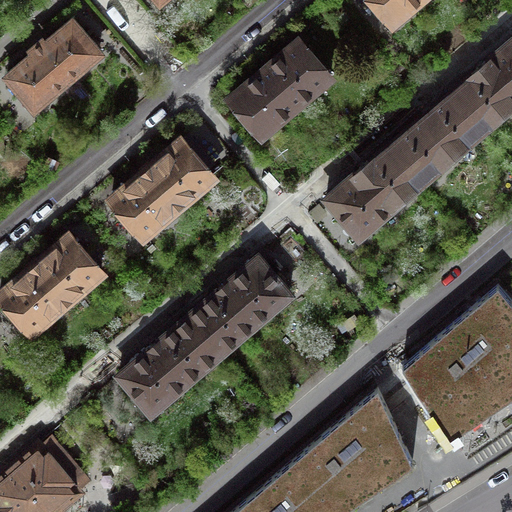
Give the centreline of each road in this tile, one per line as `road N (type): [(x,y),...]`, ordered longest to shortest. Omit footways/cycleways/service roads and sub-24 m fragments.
road 1 (residential): [(0,451),(511,17)]
road 2 (residential): [(511,238),(191,511)]
road 3 (residential): [(0,239),(283,0)]
